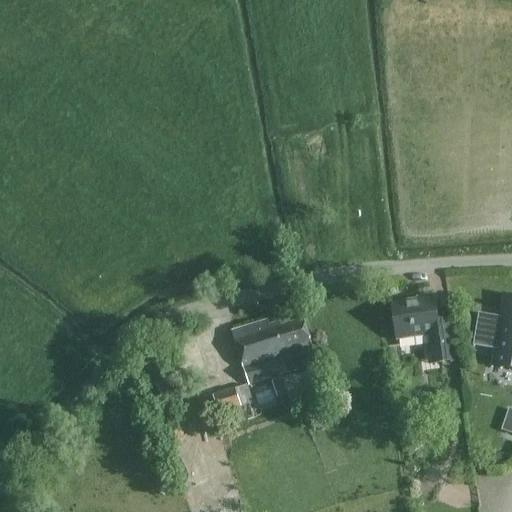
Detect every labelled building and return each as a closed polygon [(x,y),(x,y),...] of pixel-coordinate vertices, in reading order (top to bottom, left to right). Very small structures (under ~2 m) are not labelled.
[(511,368),(511,298),(506,297),(501,321),(478,317),(474,341),(497,345),(494,366),(511,368)] [(439,322),(435,298),(392,304),(397,340),(430,336),(434,364),(458,361),(452,320),(439,322)] [(268,320),(232,332),(250,385),(318,362),(304,320),(282,326),(281,322),(269,325),(268,320)] [(300,398),(304,412),(328,405),(318,369),(295,377),(295,375),(283,378),(282,377),(271,381),(274,392),(277,399),(288,396),(290,402),(300,398)] [(269,390),(266,381),(253,385),(256,394),(255,395),(258,405),(274,399),(271,390),(269,390)] [(254,404),(248,385),(213,396),(219,414),(242,406),(243,408),(254,404)] [(511,409),(509,409),(502,430),(511,433),(511,409)]
